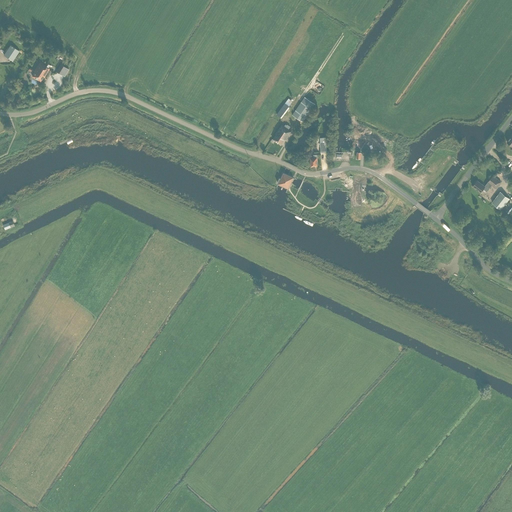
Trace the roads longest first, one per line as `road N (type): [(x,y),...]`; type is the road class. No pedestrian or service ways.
road 1 (unclassified): [(323,172),(247,152),(108,91),(77,93),(26,114),(0,113)]
road 2 (unclassified): [(323,172),(373,172),(436,219)]
road 3 (unclassified): [(436,219),(511,117)]
